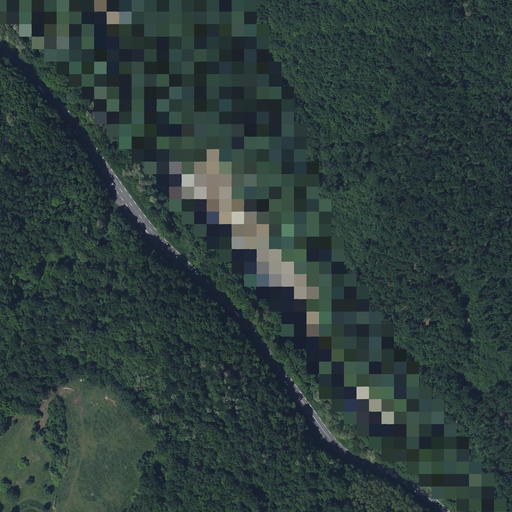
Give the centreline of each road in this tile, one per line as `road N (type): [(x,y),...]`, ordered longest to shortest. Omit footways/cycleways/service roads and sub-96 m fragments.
road 1 (primary): [(0,44),(67,114),(152,231),(240,318),(338,447),(412,485),(443,511)]
road 2 (unknown): [(175,170),(152,145),(120,48),(86,0)]
